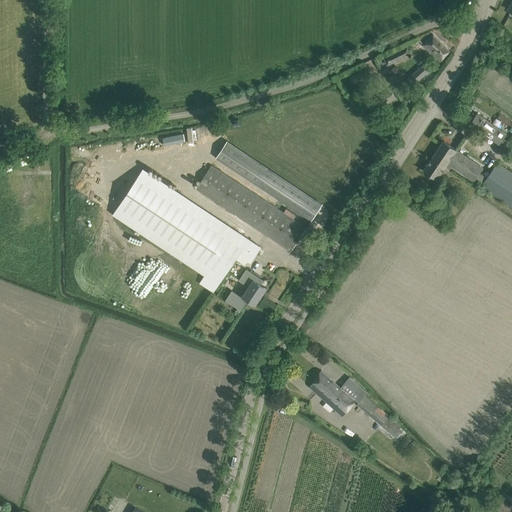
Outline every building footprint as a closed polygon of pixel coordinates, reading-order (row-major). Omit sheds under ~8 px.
[(450,51),(433,35),(423,45),(440,62),(450,51)] [(408,46),(383,58),(387,65),(411,54),(408,46)] [(432,72),(423,63),(404,80),(411,87),(422,76),(424,79),(432,72)] [(477,113),(469,124),(499,145),(507,134),(477,113)] [(183,150),(214,142),(210,128),(173,138),(175,145),(181,143),(183,150)] [(216,157),(312,220),(322,204),(227,141),(216,157)] [(423,170),(437,180),(446,166),(473,183),(483,168),(443,141),(423,170)] [(196,188),(291,251),(306,229),(211,166),(196,188)] [(481,189),(511,209),(511,175),(497,166),(481,189)] [(143,169),(113,214),(220,285),(236,260),(245,265),(248,260),(251,262),(261,248),(143,169)] [(82,205),(86,205),(86,178),(77,178),(77,195),(82,195),(82,205)] [(433,194),(441,200),(445,193),(437,188),(433,194)] [(134,261),(158,275),(165,263),(142,249),(134,261)] [(232,290),(225,300),(240,310),(247,300),(246,300),(247,299),(255,304),(266,288),(260,285),(263,280),(246,269),(243,273),(238,281),(248,288),(242,297),(232,290)] [(321,371),(310,387),(342,416),(355,399),(358,402),(356,404),(393,437),(394,436),(400,429),(401,428),(365,397),(368,393),(361,387),(352,397),(341,388),(321,371)] [(492,503),(502,511),(511,511),(511,501),(502,492),(492,503)]
